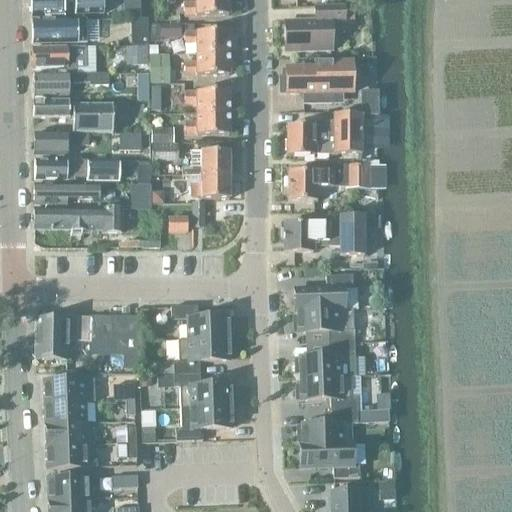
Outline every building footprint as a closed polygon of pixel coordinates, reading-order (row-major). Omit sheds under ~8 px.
[(63,18),(63,3),(75,3),(75,16),(103,15),(102,0),(30,0),(31,19),(63,18)] [(227,0),(195,0),(195,5),(183,5),(184,18),(196,18),(228,17),(227,0)] [(315,9),(315,23),(284,23),(285,53),(331,52),(331,23),(344,22),(344,8),(315,9)] [(147,21),(131,21),(131,38),(147,38),(147,21)] [(76,22),(31,23),(32,46),(86,44),(86,22),(76,22)] [(159,27),(159,39),(179,39),(179,27),(159,27)] [(196,47),(196,56),(229,55),(228,33),(196,34),(184,34),(184,47),(196,47)] [(144,63),(143,47),(130,48),(131,63),(144,63)] [(32,50),(33,71),(66,71),(66,76),(76,76),(76,70),(85,70),(84,49),(32,50)] [(229,55),(196,56),(196,64),(184,64),(184,77),(196,77),(196,78),(229,77),(229,55)] [(168,56),(149,57),(150,85),(169,85),(168,56)] [(315,69),(285,70),(285,96),(303,96),(303,106),(344,106),(343,95),(352,95),(352,64),(332,64),(332,62),(315,63),(315,69)] [(108,75),(76,76),(66,76),(33,76),(33,99),(68,99),(68,85),(89,85),(89,88),(108,87),(108,75)] [(196,107),(196,116),(229,115),(229,93),(196,94),(184,94),(184,107),(196,107)] [(376,95),(362,95),(363,117),(377,116),(376,95)] [(161,101),(151,101),(151,113),(161,113),(161,101)] [(72,120),(72,135),(112,135),(113,107),(68,107),(68,103),(33,103),(33,120),(72,120)] [(229,115),(196,116),(196,124),(184,124),(184,137),(196,137),(196,138),(229,137),(229,115)] [(314,156),(342,156),(361,156),(361,116),(333,116),(333,123),(305,123),(305,128),(286,127),(286,157),(299,157),(299,158),(304,158),(304,157),(314,157),(314,156)] [(173,146),(173,131),(150,131),(151,146),(173,146)] [(88,148),(88,136),(34,135),(34,158),(66,158),(66,144),(71,144),(71,147),(88,148)] [(120,136),(119,152),(140,152),(140,137),(120,136)] [(151,146),(151,163),(175,163),(174,146),(173,146),(151,146)] [(182,178),(191,178),(229,177),(229,153),(191,154),(191,170),(182,170),(182,178)] [(87,175),(86,183),(119,183),(119,163),(34,162),(33,182),(75,182),(75,175),(87,175)] [(345,183),(345,167),(333,167),(333,173),(288,173),(288,202),(317,203),(317,189),(333,189),(333,183),(345,183)] [(369,167),(345,167),(345,183),(345,191),(369,191),(369,167)] [(191,178),(191,185),(191,199),(201,199),(201,201),(229,201),(229,177),(191,178)] [(33,207),(65,207),(65,201),(98,201),(99,187),(34,186),(33,207)] [(150,211),(150,188),(130,187),(130,211),(150,211)] [(192,206),(192,229),(204,229),(204,206),(192,206)] [(122,235),(122,211),(34,210),(33,232),(69,232),(102,232),(102,235),(122,235)] [(340,258),(356,258),(364,258),(363,218),(324,218),(324,225),(284,225),(284,254),(313,254),(313,244),(340,244),(340,258)] [(168,235),(186,235),(186,221),(168,221),(168,235)] [(104,278),(186,280),(186,248),(105,247),(104,278)] [(293,292),(294,314),(343,312),(342,291),(352,291),(351,277),(325,278),(325,290),(293,292)] [(177,342),(177,343),(228,341),(227,335),(231,334),(231,320),(227,320),(227,319),(197,320),(197,308),(170,309),(171,322),(186,322),(187,341),(177,342)] [(327,334),(327,345),(354,344),(353,332),(338,332),(337,313),(343,313),(343,312),(294,314),(294,315),(297,315),(297,319),(293,319),(293,334),(297,334),(297,335),(327,334)] [(90,320),(90,343),(89,355),(103,356),(124,356),(124,371),(138,371),(137,320),(90,319),(90,320)] [(90,343),(90,320),(66,320),(66,322),(35,321),(35,347),(32,349),(32,357),(34,359),(34,361),(66,362),(66,342),(74,343),(90,343)] [(172,363),(173,377),(199,376),(199,364),(228,363),(228,361),(232,361),(232,347),(228,347),(228,341),(177,343),(178,363),(172,363)] [(173,362),(173,342),(149,342),(149,362),(173,362)] [(299,375),(299,381),(349,379),(349,378),(340,378),(339,359),(354,358),(354,344),(327,345),(328,358),(298,359),(298,361),(294,361),(295,375),(299,375)] [(171,392),(170,375),(155,376),(156,393),(171,392)] [(152,376),(136,379),(140,395),(155,392),(152,376)] [(179,390),(180,410),(230,408),(230,402),(234,402),(233,388),(229,388),(229,387),(200,388),(199,376),(173,377),(173,390),(179,390)] [(330,402),(330,414),(356,413),(356,399),(350,400),(349,379),(299,381),(299,387),(295,387),(296,402),(300,401),(300,403),(330,402)] [(94,381),(43,383),(44,405),(84,404),(94,403),(94,381)] [(124,387),(125,402),(134,402),(133,386),(124,387)] [(134,402),(125,402),(126,418),(134,417),(134,402)] [(44,405),(45,427),(85,425),(84,404),(44,405)] [(230,408),(180,410),(181,431),(175,431),(175,444),(202,443),(201,431),(231,430),(231,429),(235,429),(234,414),(230,415),(230,408)] [(167,430),(167,410),(145,410),(145,429),(167,430)] [(299,448),(299,449),(352,447),(351,426),(357,426),(356,413),(330,414),(330,426),(301,427),(301,428),(297,428),(297,444),(301,443),(302,447),(299,448)] [(370,413),(356,413),(357,426),(371,426),(370,413)] [(45,427),(46,448),(86,447),(85,425),(45,427)] [(126,430),(127,445),(136,445),(135,430),(126,430)] [(136,445),(127,445),(128,461),(136,461),(136,445)] [(96,459),(86,459),(86,447),(46,448),(46,471),(87,469),(96,469),(96,459)] [(352,447),(299,449),(300,470),(332,469),(333,481),(359,480),(358,467),(352,467),(352,447)] [(112,478),(112,490),(138,489),(137,477),(112,478)] [(47,481),(48,503),(88,501),(88,479),(47,481)] [(358,511),(358,492),(330,493),(330,511),(358,511)] [(48,503),(47,511),(88,511),(88,501),(48,503)]
